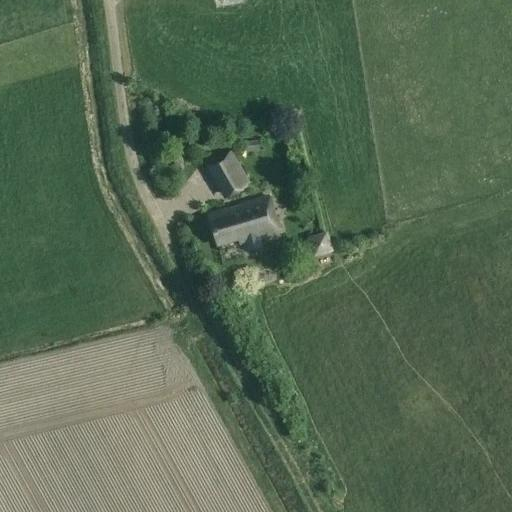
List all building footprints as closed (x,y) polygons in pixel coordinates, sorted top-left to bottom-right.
[(259,141),(243,143),(244,155),(260,153),(259,141)] [(197,151),(171,160),(192,216),(218,206),(197,151)] [(226,196),(247,185),(229,153),(208,165),(226,196)] [(206,213),(215,243),(216,247),(237,241),(237,242),(238,245),(244,243),(246,252),(262,248),(260,239),(278,233),(277,230),(267,195),(206,213)] [(306,238),(313,258),(333,252),(326,232),(306,238)] [(268,262),(273,260),(279,273),(297,266),(287,243),(264,253),(268,262)] [(238,274),(215,280),(219,293),(242,287),(238,274)]
